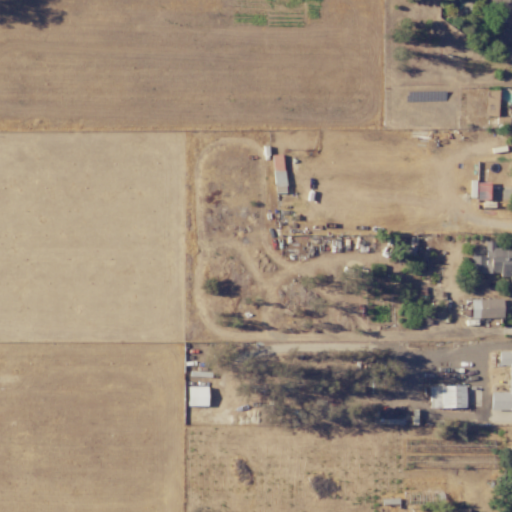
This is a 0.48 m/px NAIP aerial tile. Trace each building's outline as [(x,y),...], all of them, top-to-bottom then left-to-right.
[(511,0),(488,0),(489,8),(494,8),(494,42),(511,42),(511,0)] [(496,115),(497,90),(486,90),(486,115),(496,115)] [(511,127),(511,117),(504,117),(504,123),(499,123),(499,127),(511,127)] [(469,274),(508,274),(509,284),(511,283),(511,247),(493,247),(493,242),(483,242),(483,256),(469,256),(469,274)] [(501,299),(470,300),(470,318),(502,318),(501,299)] [(511,410),(511,351),(497,351),(497,365),(507,366),(507,392),(489,392),(489,410),(511,410)] [(464,408),(463,386),(428,387),(428,408),(464,408)] [(205,387),(187,387),(186,406),(205,406),(205,387)]
